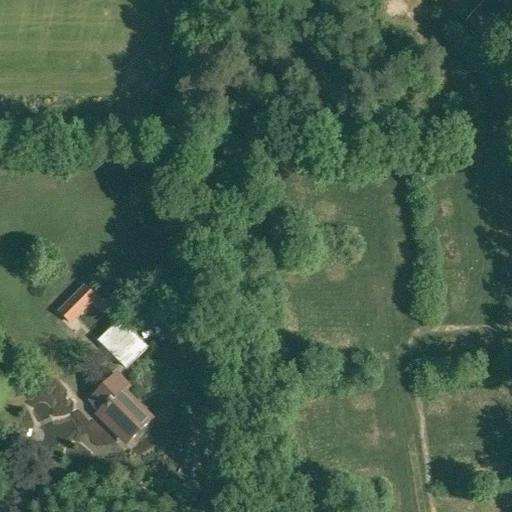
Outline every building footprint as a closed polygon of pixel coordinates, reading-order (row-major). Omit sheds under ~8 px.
[(511,5),(506,0),(440,0),(466,23),(495,50),(511,32),(511,5)] [(360,144),(360,140),(380,140),(380,120),(343,119),(343,144),(360,144)] [(347,219),(346,198),(325,199),(327,220),(347,219)] [(448,237),(449,261),(460,261),(459,237),(448,237)] [(289,277),(309,276),(308,256),(288,257),(289,277)] [(451,308),(463,308),(462,278),(450,279),(451,308)] [(80,294),(66,308),(76,318),(90,304),(80,294)] [(147,349),(119,321),(99,340),(127,369),(147,349)] [(129,442),(151,421),(122,392),(126,388),(115,376),(98,393),(108,403),(105,406),(106,407),(100,413),(119,433),(119,434),(129,442)] [(483,388),(484,400),(510,398),(509,387),(483,388)] [(383,482),(383,465),(366,465),(366,481),(383,482)]
